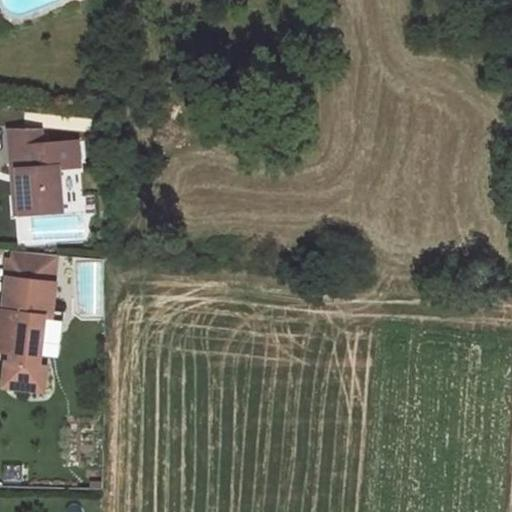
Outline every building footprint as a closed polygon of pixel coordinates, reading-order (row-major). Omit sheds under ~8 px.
[(79,166),(77,141),(41,144),(40,131),(10,130),(13,170),(19,170),(22,213),(62,210),(59,167),(79,166)] [(22,213),(19,170),(13,170),(16,213),(22,213)] [(55,266),(57,255),(12,251),(10,260),(55,266)] [(52,318),(56,284),(53,284),(55,266),(10,260),(5,309),(0,348),(0,350),(13,353),(12,362),(7,362),(5,386),(44,391),(46,366),(40,366),(41,356),(43,343),(45,319),(46,317),(52,318)] [(61,345),(63,322),(45,319),(43,343),(49,343),(61,345)]
